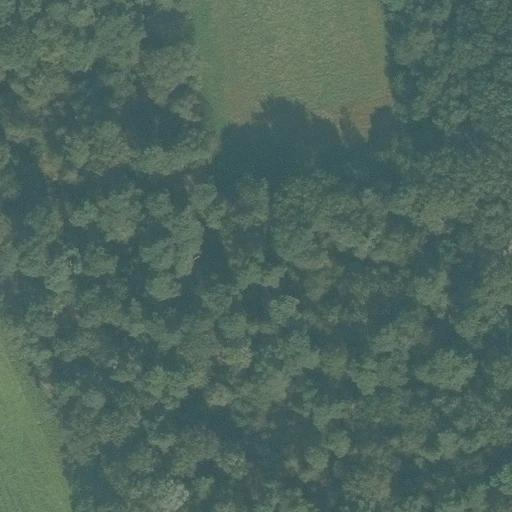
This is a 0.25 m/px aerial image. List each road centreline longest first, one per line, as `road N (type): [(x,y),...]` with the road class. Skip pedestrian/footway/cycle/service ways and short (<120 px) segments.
road 1 (track): [(0,209),(511,259)]
road 2 (track): [(495,259),(336,511)]
